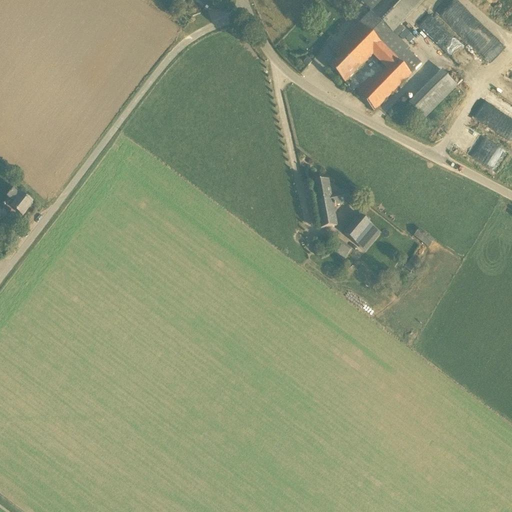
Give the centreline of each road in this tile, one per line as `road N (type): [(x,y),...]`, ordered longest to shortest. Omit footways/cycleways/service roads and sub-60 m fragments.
road 1 (unclassified): [(250,15),(182,45),(0,282)]
road 2 (unclassified): [(250,15),(278,64),(511,193)]
